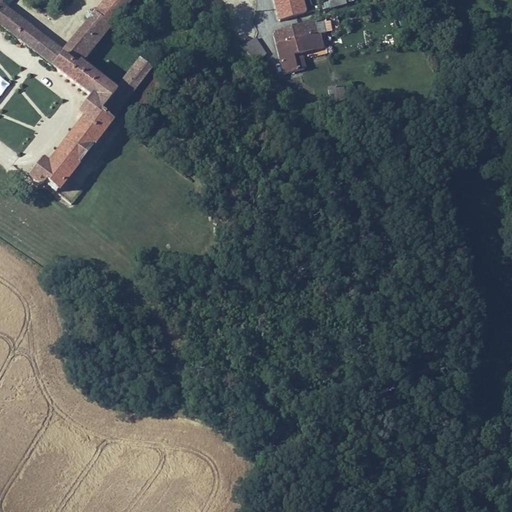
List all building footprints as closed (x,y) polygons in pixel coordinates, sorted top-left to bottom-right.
[(82,65),(128,0),(0,0),(0,30),(88,92),(73,113),(77,116),(46,160),(39,156),(23,178),(38,188),(43,182),(57,192),(110,119),(98,111),(114,88),(82,65)] [(206,0),(203,0),(199,4),(214,20),(220,15),(206,0)] [(274,0),(280,21),(304,15),(306,12),(302,0),(274,0)] [(344,0),(337,0),(329,2),(330,8),(346,5),(344,0)] [(330,22),(323,23),(313,25),(312,22),(282,30),(274,32),(277,43),(314,35),(314,37),(319,36),(323,35),(325,34),(332,32),(330,22)] [(322,50),(319,36),(314,37),(314,35),(277,43),(284,74),(289,73),(304,70),(302,58),(293,60),(293,56),(322,50)] [(255,39),(241,48),(248,54),(260,45),(255,39)] [(266,55),(260,45),(248,54),(256,61),(266,55)] [(329,101),(344,100),(343,90),(338,90),(338,87),(328,88),(329,101)]
